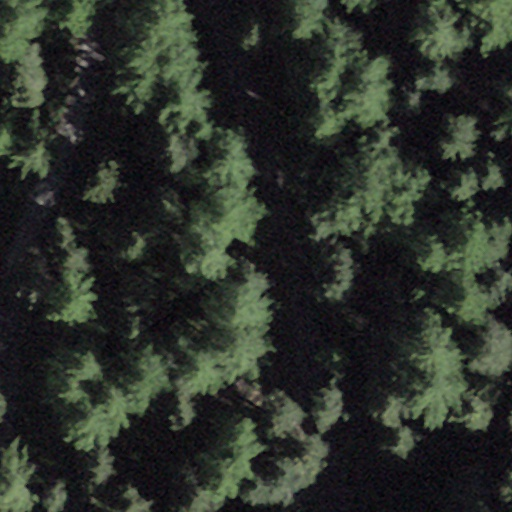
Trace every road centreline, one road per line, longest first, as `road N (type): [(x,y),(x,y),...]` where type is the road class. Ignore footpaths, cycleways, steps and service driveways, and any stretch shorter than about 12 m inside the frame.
road 1 (track): [(213,0),(306,344),(311,511)]
road 2 (track): [(144,0),(28,206),(0,370)]
